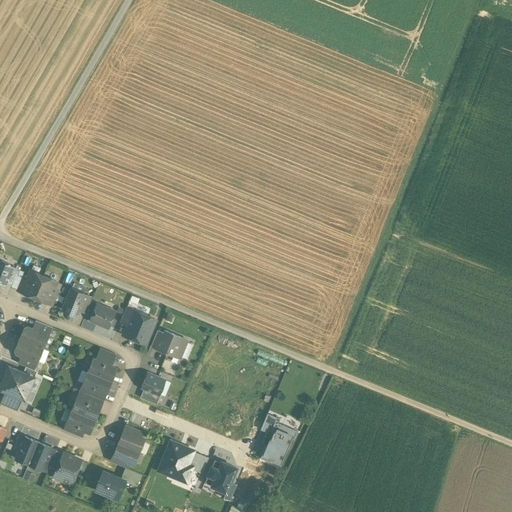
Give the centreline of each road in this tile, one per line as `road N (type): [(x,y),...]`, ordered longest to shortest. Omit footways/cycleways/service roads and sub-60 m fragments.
road 1 (track): [(0,237),(511,445)]
road 2 (track): [(484,0),(329,371)]
road 3 (track): [(0,223),(129,0)]
road 4 (residential): [(15,307),(129,354),(119,398)]
road 5 (residential): [(119,398),(100,439),(88,444),(0,410)]
road 6 (residential): [(119,398),(245,451)]
